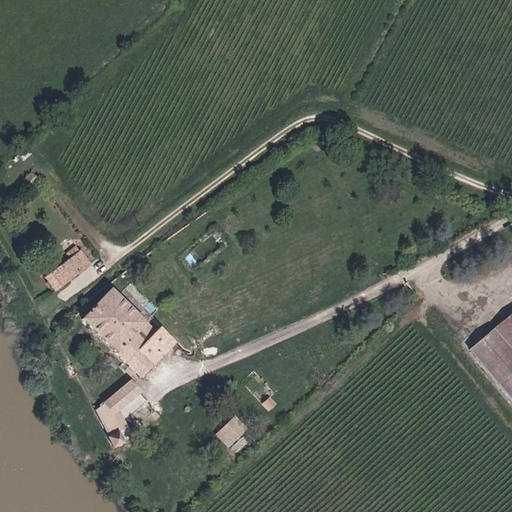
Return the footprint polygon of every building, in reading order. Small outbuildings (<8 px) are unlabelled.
[(63,254),(66,257),(41,276),(50,289),(88,261),(75,245),(63,254)] [(153,331),(107,290),(78,321),(141,378),(174,342),(158,327),(153,331)] [(511,309),(470,345),(511,394),(511,309)] [(130,381),(95,410),(111,446),(121,441),(118,430),(122,427),(117,412),(139,392),(130,381)] [(239,382),(203,395),(207,405),(243,392),(239,382)] [(182,411),(180,403),(170,406),(172,414),(182,411)] [(225,446),(242,429),(229,416),(212,433),(225,446)]
